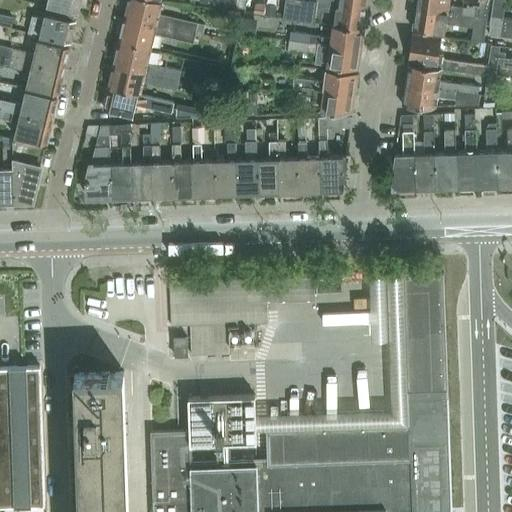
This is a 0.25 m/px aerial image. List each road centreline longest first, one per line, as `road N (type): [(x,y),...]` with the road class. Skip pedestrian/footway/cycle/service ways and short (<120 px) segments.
road 1 (unclassified): [(361,232),(51,243)]
road 2 (residential): [(49,209),(69,126),(83,113),(109,0)]
road 3 (residential): [(360,198),(372,109),(390,79),(399,0)]
road 4 (unclassified): [(511,227),(361,232)]
